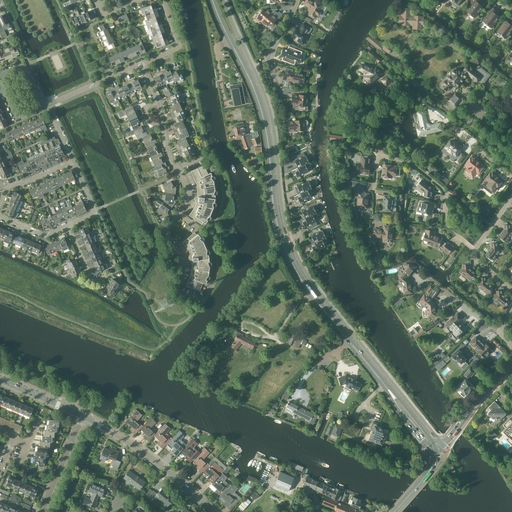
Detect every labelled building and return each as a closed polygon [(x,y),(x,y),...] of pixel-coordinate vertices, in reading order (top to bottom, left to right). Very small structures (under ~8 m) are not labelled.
[(309,0),(306,0),(304,4),(310,8),(306,13),(314,18),(316,19),(318,16),(318,15),(319,15),(320,13),(320,12),(321,11),(324,14),(328,7),(321,3),(319,6),(318,5),(316,4),(314,2),(313,3),(309,0)] [(475,18),(483,7),(480,5),(477,4),(480,1),(479,0),(472,0),(470,3),(472,4),(466,11),(470,14),(471,15),(470,15),(473,18),(474,17),(475,18)] [(145,16),(157,12),(155,7),(152,8),(151,5),(141,9),(142,13),(144,13),(145,16)] [(490,27),(491,28),(500,17),(497,15),(496,16),(494,14),(497,11),(492,7),(487,13),(488,14),(483,21),(486,24),(486,25),(487,25),(487,26),(489,28),(490,27)] [(258,15),(255,18),(260,22),(262,19),(263,19),(265,17),(268,19),(272,15),(278,20),(282,15),(279,12),(277,14),(275,11),(274,9),(266,10),(265,11),(263,10),(262,11),(262,10),(258,15)] [(423,25),(423,18),(422,18),(422,16),(415,16),(415,17),(410,17),(410,9),(403,9),(402,16),(401,16),(399,18),(399,20),(400,23),(414,24),(414,28),(421,29),(421,25),(423,25)] [(77,11),(83,24),(87,23),(86,21),(88,21),(85,13),(82,15),(80,10),(77,11)] [(85,13),(88,21),(90,20),(90,21),(96,18),(93,10),(85,13)] [(79,26),(83,24),(77,11),(75,12),(77,17),(74,18),(77,26),(79,25),(79,26)] [(147,25),(157,21),(156,18),(158,17),(157,12),(145,16),(147,20),(145,21),(147,25)] [(0,23),(0,29),(3,28),(2,26),(8,23),(5,14),(0,16),(0,21),(0,23)] [(117,18),(119,23),(128,19),(126,14),(117,18)] [(262,19),(260,22),(266,27),(268,24),(274,29),(277,26),(273,23),(274,22),(275,23),(278,20),(272,15),(268,19),(265,17),(263,19),(262,19)] [(108,22),(110,27),(119,23),(117,18),(108,22)] [(150,29),(151,32),(162,28),(161,23),(158,24),(157,21),(147,25),(148,29),(150,29)] [(506,21),(497,32),(506,39),(511,32),(511,31),(511,23),(511,25),(506,21)] [(99,26),(101,31),(107,29),(110,27),(108,22),(99,26)] [(298,42),(302,44),(303,43),(304,42),(305,41),(306,40),(306,39),(307,37),(307,36),(308,36),(305,34),(309,28),(303,24),(299,30),(296,28),(291,37),(294,39),(298,42)] [(152,41),(162,37),(161,34),(164,33),(162,28),(151,32),(152,36),(151,36),(152,41)] [(101,31),(97,32),(99,37),(109,33),(107,29),(101,31)] [(139,37),(135,29),(131,31),(134,39),(139,37)] [(99,37),(101,42),(111,38),(109,33),(99,37)] [(163,40),(162,37),(152,41),(154,45),(155,44),(157,48),(168,44),(166,39),(163,40)] [(103,47),(105,46),(113,42),(111,38),(101,42),(103,47)] [(374,38),(371,42),(380,50),(382,48),(389,53),(392,49),(385,43),(383,46),(374,38)] [(481,48),(486,40),(483,38),(477,45),(481,48)] [(486,40),(481,48),(484,50),(490,43),(486,40)] [(105,46),(107,51),(116,46),(114,41),(113,42),(105,46)] [(12,46),(8,48),(13,58),(17,57),(16,55),(19,54),(17,48),(14,49),(12,46)] [(283,49),(280,55),(283,57),(282,60),(293,65),(295,61),(299,63),(302,56),(301,55),(297,54),(299,51),(290,47),(289,51),(287,50),(283,49)] [(3,54),(6,60),(8,59),(9,60),(13,58),(8,48),(4,50),(6,53),(3,54)] [(115,51),(117,54),(120,62),(124,61),(121,52),(119,49),(115,51)] [(367,54),(378,63),(381,58),(371,50),(367,54)] [(380,77),(379,76),(382,74),(377,68),(375,70),(374,69),(363,65),(361,70),(367,75),(366,77),(365,77),(370,84),(379,76),(380,77)] [(457,69),(442,87),(446,91),(450,86),(455,90),(460,83),(459,83),(461,81),(462,82),(463,80),(462,79),(464,77),(465,78),(468,74),(477,82),(478,80),(482,83),(489,74),(479,66),(475,70),(470,66),(469,68),(467,66),(463,71),(460,69),(459,70),(457,69)] [(173,72),(171,73),(174,80),(175,82),(183,78),(178,67),(174,69),(173,69),(173,70),(173,71),(173,72)] [(304,75),(292,73),(293,70),(285,68),(284,72),(283,79),(292,81),(293,82),(294,82),(295,82),(302,83),(304,75)] [(171,73),(170,70),(167,72),(167,71),(166,70),(165,70),(161,72),(166,83),(174,80),(171,73)] [(158,87),(166,83),(161,72),(157,74),(156,74),(156,75),(156,76),(154,78),(158,87)] [(388,75),(382,80),(386,85),(389,87),(393,84),(391,81),(392,80),(388,75)] [(129,81),(134,92),(142,89),(138,80),(135,81),(135,80),(134,79),(133,79),(129,81)] [(124,86),(122,87),(126,96),(134,92),(129,81),(125,83),(124,83),(124,84),(124,85),(124,86)] [(237,85),(231,86),(233,98),(232,98),(234,106),(244,104),(243,97),(241,84),(241,85),(237,86),(237,85)] [(117,86),(113,88),(118,99),(126,96),(122,87),(119,88),(119,87),(118,86),(117,86)] [(118,100),(118,99),(113,88),(109,90),(108,90),(108,91),(108,92),(108,93),(106,94),(110,103),(113,102),(113,103),(114,104),(115,104),(119,102),(119,101),(118,101),(118,100)] [(179,102),(179,103),(181,102),(177,93),(166,98),(168,103),(169,103),(170,103),(171,103),(172,105),(179,102)] [(449,101),(455,106),(462,98),(455,93),(449,101)] [(306,106),(307,96),(306,96),(305,95),(304,95),(303,95),(298,95),(298,96),(292,95),(291,103),(294,104),(294,108),(303,109),(303,106),(306,106)] [(172,105),(169,106),(171,109),(170,109),(169,110),(169,111),(171,115),(182,110),(179,103),(179,102),(172,105)] [(430,109),(444,119),(446,116),(433,106),(430,109)] [(128,116),(130,119),(130,120),(137,117),(139,116),(139,115),(137,112),(137,111),(136,111),(135,111),(135,112),(132,107),(131,107),(124,110),(122,112),(123,116),(126,115),(127,117),(128,116)] [(175,120),(176,122),(177,122),(182,120),(186,119),(182,110),(171,115),(173,119),(173,120),(174,120),(175,120)] [(417,129),(419,135),(426,133),(426,134),(430,133),(441,130),(440,124),(428,127),(424,111),(417,113),(418,120),(420,120),(421,128),(417,129)] [(42,117),(36,120),(40,128),(45,125),(42,117)] [(130,120),(130,119),(128,120),(131,126),(133,126),(134,129),(141,126),(144,125),(143,125),(142,122),(142,121),(141,121),(140,121),(139,121),(137,117),(130,120)] [(306,120),(303,120),(302,120),(300,119),(299,119),(298,120),(294,121),(294,122),(288,123),(289,131),(292,131),(293,135),(302,134),(302,130),(304,130),(304,126),(307,125),(308,123),(308,121),(306,120)] [(31,122),(35,130),(40,128),(36,120),(31,122)] [(177,122),(176,122),(173,124),(174,126),(173,127),(172,127),(172,128),(172,129),(174,133),(186,128),(182,120),(177,122)] [(26,124),(29,132),(35,130),(31,122),(26,124)] [(21,127),(24,135),(29,132),(26,124),(21,127)] [(239,125),(234,126),(236,136),(245,135),(243,125),(239,125)] [(134,129),(133,130),(130,131),(132,136),(135,134),(137,140),(142,138),(148,135),(147,134),(146,131),(145,131),(145,130),(144,130),(144,131),(143,131),(141,126),(134,129)] [(16,129),(19,137),(24,135),(21,127),(16,129)] [(179,137),(180,140),(185,138),(189,136),(186,128),(174,133),(176,137),(176,138),(177,138),(178,138),(179,137)] [(10,131),(14,139),(19,137),(16,129),(10,131)] [(8,142),(14,139),(10,131),(5,134),(8,142)] [(250,135),(249,136),(253,146),(254,145),(254,146),(260,144),(257,136),(258,136),(257,132),(250,134),(250,135)] [(142,138),(144,144),(146,143),(147,147),(154,144),(157,143),(157,142),(156,142),(155,139),(154,138),(153,138),(152,139),(150,134),(148,135),(142,138)] [(245,135),(236,136),(237,139),(241,139),(245,149),(250,147),(253,146),(249,136),(249,134),(245,135)] [(180,140),(176,141),(177,144),(176,145),(175,145),(175,146),(176,146),(177,151),(189,146),(185,138),(180,140)] [(462,149),(458,147),(459,146),(455,143),(454,144),(451,141),(446,147),(450,150),(449,151),(453,154),(453,153),(457,156),(454,159),(455,159),(455,160),(456,160),(460,163),(465,156),(462,153),(460,152),(462,149)] [(147,147),(146,147),(149,153),(150,153),(152,156),(161,152),(159,149),(159,148),(158,148),(157,148),(156,148),(154,144),(147,147)] [(192,154),(189,146),(177,151),(179,155),(180,155),(180,156),(181,156),(181,155),(182,155),(183,158),(192,154)] [(60,147),(55,149),(58,157),(59,157),(64,155),(60,147)] [(49,149),(44,152),(43,152),(48,162),(49,162),(53,160),(50,152),(49,149)] [(50,152),(53,160),(57,158),(59,160),(61,160),(59,157),(58,157),(55,149),(50,152)] [(43,152),(44,152),(43,151),(38,154),(43,164),(47,162),(48,165),(50,164),(49,162),(48,162),(43,152)] [(155,167),(165,162),(163,163),(161,158),(162,158),(162,157),(163,157),(162,156),(161,153),(161,152),(152,156),(153,160),(152,161),(155,167)] [(294,166),(295,169),(307,163),(309,163),(308,160),(309,160),(307,156),(306,156),(305,156),(303,153),(296,156),(298,159),(294,161),(296,165),(294,166)] [(33,156),(34,159),(38,167),(38,166),(43,164),(38,154),(33,156)] [(357,165),(357,169),(358,171),(359,171),(359,173),(369,174),(370,165),(369,165),(370,156),(362,155),(361,164),(360,164),(358,164),(357,165)] [(482,169),(484,166),(477,161),(477,160),(472,156),(466,164),(469,167),(466,170),(468,172),(467,172),(468,175),(469,176),(472,176),(472,175),(474,176),(477,173),(478,174),(480,173),(482,171),(482,169)] [(0,168),(5,166),(4,163),(8,161),(7,159),(0,162),(0,168)] [(29,161),(32,169),(37,167),(38,170),(40,169),(38,166),(38,167),(34,159),(29,161)] [(27,171),(24,163),(23,161),(17,163),(18,166),(22,174),(26,172),(27,174),(29,173),(28,171),(27,171)] [(27,171),(28,171),(32,169),(29,161),(24,163),(27,171)] [(155,167),(156,170),(155,171),(154,171),(154,172),(154,173),(156,177),(156,178),(159,177),(167,173),(165,168),(166,168),(166,167),(167,167),(167,166),(165,162),(155,167)] [(309,168),(307,163),(295,169),(291,171),(293,173),(295,173),(297,177),(304,174),(303,173),(308,171),(307,169),(309,168)] [(398,167),(384,165),(382,177),(383,177),(384,178),(384,179),(385,179),(386,179),(387,179),(388,178),(391,178),(391,175),(399,176),(400,168),(398,168),(398,167)] [(0,174),(12,169),(11,167),(7,169),(5,166),(0,168),(0,174)] [(215,190),(213,181),(214,181),(215,180),(215,179),(214,178),(214,177),(213,177),(213,176),(212,176),(210,172),(207,174),(204,166),(191,172),(197,186),(197,191),(196,203),(194,208),(189,215),(202,225),(203,222),(205,223),(207,220),(208,220),(209,220),(210,220),(210,219),(211,218),(210,216),(213,207),(214,207),(215,206),(215,205),(215,204),(215,203),(214,202),(215,195),(216,195),(217,194),(217,193),(217,192),(216,191),(216,190),(215,190)] [(13,172),(12,169),(0,174),(0,175),(2,180),(10,177),(9,173),(13,172)] [(486,180),(482,185),(488,190),(489,187),(494,191),(497,188),(497,189),(498,189),(499,188),(500,188),(501,187),(501,186),(500,185),(503,181),(496,176),(497,175),(492,171),(486,180)] [(66,174),(69,182),(75,179),(71,172),(66,174)] [(60,176),(64,184),(69,182),(66,174),(60,176)] [(55,178),(59,186),(64,184),(60,176),(55,178)] [(50,181),(54,189),(59,186),(55,178),(50,181)] [(422,180),(417,187),(424,192),(423,196),(424,196),(424,198),(431,199),(431,197),(432,197),(433,188),(422,180)] [(45,183),(48,191),(54,189),(50,181),(45,183)] [(167,190),(166,194),(174,195),(175,195),(176,188),(176,187),(175,187),(175,186),(174,186),(173,186),(171,181),(163,185),(165,191),(167,190)] [(310,189),(311,188),(310,186),(311,185),(310,181),(308,182),(303,184),(303,183),(296,186),(294,187),(296,190),(298,189),(299,191),(297,192),(298,195),(310,189)] [(357,207),(362,207),(362,208),(363,208),(363,209),(364,209),(364,210),(365,209),(366,209),(366,208),(367,208),(368,203),(369,202),(370,201),(370,200),(369,200),(369,199),(368,199),(369,194),(365,194),(365,193),(364,192),(363,191),(364,183),(357,182),(356,187),(354,187),(353,192),(354,198),(358,199),(357,207)] [(40,185),(43,193),(48,191),(45,183),(40,185)] [(34,188),(38,196),(39,199),(45,197),(43,193),(40,185),(34,188)] [(32,198),(38,196),(34,188),(29,190),(32,198)] [(312,193),(310,189),(298,195),(294,196),(295,199),(297,198),(299,203),(306,200),(306,199),(310,197),(309,195),(312,193)] [(12,197),(20,201),(23,192),(17,190),(16,192),(14,192),(12,197)] [(166,201),(164,203),(164,204),(170,208),(171,209),(171,208),(175,203),(175,202),(175,201),(173,200),(174,195),(166,194),(165,194),(164,200),(166,201)] [(396,211),(396,208),(395,207),(392,206),(394,197),(385,196),(383,211),(394,212),(396,211)] [(10,202),(18,206),(20,201),(12,197),(10,202)] [(76,203),(77,205),(81,213),(86,211),(83,203),(82,201),(76,203)] [(7,208),(18,212),(20,207),(18,206),(10,202),(7,208)] [(423,213),(423,214),(424,215),(424,216),(425,216),(426,216),(427,216),(428,215),(428,214),(432,215),(433,208),(436,209),(437,203),(429,202),(429,204),(423,202),(421,207),(419,206),(417,212),(423,213)] [(167,212),(170,208),(164,204),(164,203),(163,203),(159,208),(160,209),(156,211),(160,219),(160,218),(166,216),(167,215),(168,215),(168,214),(168,213),(167,212)] [(66,207),(70,218),(76,215),(72,207),(71,205),(66,207)] [(72,207),(76,215),(81,213),(77,205),(72,207)] [(302,216),(303,219),(315,214),(316,213),(315,211),(316,210),(314,206),(313,207),(313,206),(308,208),(301,211),(304,216),(302,216)] [(61,210),(65,220),(70,218),(66,207),(61,210)] [(18,212),(7,208),(5,213),(16,218),(18,212)] [(56,214),(60,222),(65,220),(61,210),(55,212),(56,214)] [(51,217),(55,225),(60,222),(56,214),(51,217)] [(314,219),(317,218),(315,214),(303,219),(299,221),(300,224),(302,223),(304,228),(307,226),(308,229),(314,227),(312,223),(315,222),(314,219)] [(44,229),(49,227),(46,219),(45,216),(44,217),(42,217),(42,218),(41,218),(41,219),(41,220),(42,221),(41,221),(40,221),(40,222),(39,222),(39,223),(39,224),(39,225),(40,225),(40,226),(41,226),(42,226),(43,226),(44,229)] [(46,219),(49,227),(55,225),(51,217),(46,219)] [(81,236),(89,232),(87,227),(85,228),(84,225),(80,227),(81,229),(79,230),(81,235),(81,236)] [(511,229),(510,228),(511,228),(510,225),(504,225),(505,229),(499,236),(502,238),(502,239),(503,240),(504,239),(506,242),(510,238),(511,236),(511,235),(511,229)] [(392,242),(393,230),(392,230),(392,227),(385,226),(384,231),(374,230),(374,233),(369,233),(368,242),(376,243),(376,237),(380,237),(381,238),(383,238),(383,241),(384,241),(384,242),(384,243),(385,243),(386,244),(387,244),(388,244),(389,244),(389,243),(390,243),(390,242),(392,242)] [(8,231),(9,231),(10,228),(8,228),(7,231),(2,229),(0,233),(0,237),(4,239),(8,231)] [(423,241),(423,242),(423,243),(423,244),(423,245),(424,245),(425,245),(426,245),(427,245),(428,244),(428,243),(439,247),(439,246),(443,248),(442,249),(449,254),(449,253),(453,256),(457,251),(453,248),(453,247),(447,243),(446,244),(442,240),(442,239),(434,236),(434,231),(426,230),(426,233),(423,241)] [(8,231),(4,239),(10,242),(13,243),(15,236),(13,235),(13,233),(9,231),(8,231)] [(311,241),(312,244),(324,238),(324,239),(326,238),(324,235),(326,235),(324,231),(323,231),(322,231),(318,233),(318,232),(311,236),(313,240),(311,241)] [(82,237),(83,241),(91,238),(89,232),(81,236),(81,235),(78,236),(79,238),(82,237)] [(206,249),(205,245),(203,241),(203,240),(204,239),(203,239),(203,238),(202,237),(201,237),(200,237),(198,234),(197,235),(195,232),(182,242),(188,249),(190,255),(192,266),(191,272),(186,286),(199,291),(203,283),(206,284),(207,280),(208,280),(209,280),(209,279),(210,278),(209,277),(208,275),(209,271),(209,266),(210,266),(211,265),(211,264),(211,262),(210,262),(209,261),(208,254),(209,254),(209,253),(209,251),(209,250),(207,250),(206,249)] [(25,235),(23,238),(24,238),(21,246),(26,249),(30,241),(25,239),(27,236),(25,235)] [(24,238),(23,238),(19,236),(18,238),(15,236),(13,243),(15,244),(21,246),(24,238)] [(94,243),(97,242),(94,236),(92,238),(91,238),(83,241),(85,245),(86,246),(94,243)] [(58,240),(62,249),(67,246),(70,245),(68,239),(65,240),(64,238),(58,240)] [(326,243),(324,239),(324,238),(312,244),(308,246),(310,249),(312,248),(314,252),(321,249),(320,248),(325,246),(324,244),(326,243)] [(35,243),(36,243),(38,240),(36,240),(34,243),(30,241),(26,249),(32,251),(35,243)] [(51,240),(52,243),(53,243),(56,251),(62,249),(58,240),(54,242),(52,240),(51,240)] [(41,245),(36,243),(35,243),(32,251),(38,253),(40,255),(43,248),(40,247),(41,245)] [(51,253),(56,251),(53,243),(52,243),(47,245),(48,247),(45,248),(48,255),(51,253)] [(96,248),(94,243),(86,246),(85,245),(83,246),(84,248),(86,247),(88,251),(96,248)] [(503,253),(503,252),(503,251),(497,247),(498,246),(497,243),(491,244),(492,248),(486,254),(487,255),(486,257),(491,261),(493,259),(493,260),(497,256),(499,253),(500,254),(501,254),(502,254),(503,253)] [(88,251),(90,256),(90,257),(101,252),(99,247),(96,248),(88,251)] [(377,251),(373,261),(379,264),(383,254),(377,251)] [(91,258),(93,262),(103,257),(101,252),(90,257),(90,256),(87,257),(88,259),(91,258)] [(256,267),(265,260),(262,256),(254,263),(256,267)] [(93,262),(95,266),(95,267),(106,262),(103,257),(93,262)] [(66,261),(67,263),(70,269),(78,265),(75,260),(73,261),(72,258),(66,261)] [(108,268),(106,262),(95,267),(95,266),(92,267),(93,269),(94,269),(94,270),(96,269),(97,273),(108,268)] [(400,272),(396,278),(402,282),(401,284),(402,286),(404,286),(405,293),(411,292),(410,281),(409,279),(407,278),(416,266),(411,262),(409,265),(407,262),(400,265),(402,270),(403,271),(401,273),(400,272)] [(474,276),(476,273),(469,268),(469,264),(463,265),(463,268),(464,268),(460,273),(466,277),(470,280),(473,277),(473,278),(474,276)] [(78,272),(80,271),(78,265),(70,269),(72,275),(74,277),(80,275),(78,272)] [(483,290),(487,294),(493,287),(486,281),(486,277),(480,278),(480,281),(480,282),(477,286),(483,291),(483,290)] [(109,284),(118,290),(121,284),(122,282),(117,278),(115,281),(112,279),(109,284)] [(114,295),(118,290),(109,284),(106,290),(108,291),(107,294),(112,297),(114,295)] [(438,292),(433,288),(431,286),(426,292),(428,293),(426,296),(425,295),(420,301),(426,305),(425,307),(426,309),(428,309),(429,316),(436,315),(434,304),(433,302),(430,300),(433,296),(434,297),(438,292)] [(507,302),(509,300),(502,294),(502,290),(496,291),(496,294),(497,295),(492,301),(495,303),(496,301),(499,304),(500,303),(504,307),(506,304),(507,303),(507,302)] [(223,325),(222,324),(224,322),(229,324),(232,326),(234,322),(231,320),(231,321),(229,320),(230,315),(227,314),(226,316),(225,316),(224,318),(222,317),(221,320),(220,321),(215,326),(219,329),(223,325)] [(446,330),(450,333),(449,334),(452,337),(453,336),(456,339),(458,337),(458,338),(459,337),(459,336),(464,331),(461,328),(462,327),(459,324),(458,325),(457,324),(463,318),(458,314),(446,325),(445,327),(445,328),(446,330)] [(418,331),(415,333),(419,337),(428,330),(425,326),(422,328),(420,326),(417,328),(418,331)] [(242,344),(252,349),(255,343),(242,337),(242,335),(238,333),(234,340),(235,340),(230,346),(235,351),(242,344)] [(292,335),(288,344),(298,349),(300,344),(302,339),(292,335)] [(488,354),(492,350),(490,348),(490,347),(488,345),(487,345),(486,346),(476,337),(470,343),(485,357),(486,357),(488,355),(488,354)] [(335,347),(339,343),(335,338),(331,342),(335,347)] [(459,349),(452,355),(456,359),(456,358),(460,361),(457,363),(464,370),(469,365),(464,361),(466,358),(461,353),(462,353),(459,349)] [(436,365),(436,366),(446,356),(443,353),(433,362),(436,365)] [(443,360),(435,367),(438,370),(439,371),(446,364),(443,360)] [(469,379),(475,372),(470,368),(464,375),(467,378),(466,379),(458,387),(462,391),(460,394),(464,397),(466,395),(467,395),(474,387),(467,381),(468,379),(469,379)] [(359,386),(360,384),(357,383),(357,382),(355,381),(355,380),(353,379),(350,378),(350,377),(350,378),(345,376),(338,378),(341,385),(344,384),(346,385),(351,388),(352,387),(354,389),(354,388),(358,390),(358,389),(359,388),(360,386),(359,386)] [(257,383),(249,378),(245,386),(253,391),(257,383)] [(1,404),(7,407),(10,399),(4,396),(1,404)] [(7,407),(12,409),(16,401),(10,399),(7,407)] [(12,409),(18,412),(22,404),(16,401),(12,409)] [(498,421),(506,413),(494,401),(488,407),(491,410),(487,413),(492,419),(496,418),(496,421),(498,421)] [(310,422),(314,414),(289,402),(286,407),(292,411),(292,413),(310,422)] [(18,412),(24,414),(27,406),(22,404),(18,412)] [(33,409),(27,406),(24,414),(30,417),(33,409)] [(126,418),(123,421),(125,423),(127,422),(132,426),(129,429),(135,435),(141,429),(143,426),(138,421),(143,415),(136,409),(129,417),(127,419),(126,418)] [(143,426),(141,429),(146,433),(143,436),(149,442),(154,436),(156,434),(150,429),(156,422),(151,417),(143,426)] [(506,428),(502,432),(507,437),(508,438),(509,437),(511,440),(511,420),(510,419),(504,425),(506,428)] [(385,436),(387,430),(382,428),(383,426),(372,421),(369,430),(371,431),(368,440),(372,441),(372,442),(373,443),(375,444),(376,444),(377,443),(381,445),(384,440),(386,440),(387,437),(386,436),(385,436)] [(156,434),(154,436),(159,441),(157,444),(163,449),(167,444),(168,443),(170,440),(165,435),(171,429),(165,424),(156,434)] [(325,434),(329,436),(330,436),(330,434),(338,437),(342,427),(335,424),(333,427),(329,425),(325,434)] [(168,443),(167,444),(172,449),(170,451),(176,456),(181,451),(182,450),(186,445),(181,440),(184,436),(182,434),(182,433),(179,431),(170,440),(168,443)] [(182,450),(181,451),(186,456),(184,458),(190,463),(193,460),(198,454),(200,453),(194,448),(198,444),(192,439),(186,445),(182,450)] [(121,461),(116,459),(119,452),(109,447),(108,449),(104,448),(99,459),(105,461),(106,458),(112,460),(110,465),(113,466),(111,469),(116,471),(118,468),(119,465),(121,460),(121,461)] [(198,454),(193,460),(198,465),(196,468),(201,473),(203,472),(204,470),(209,464),(204,459),(210,453),(209,452),(211,450),(209,448),(207,450),(204,448),(200,453),(198,454)] [(45,458),(35,457),(33,457),(32,462),(39,463),(38,466),(39,467),(43,467),(44,466),(45,458)] [(204,470),(203,472),(208,476),(207,478),(212,483),(222,473),(224,470),(219,465),(213,460),(209,464),(204,470)] [(303,467),(288,461),(286,465),(302,471),(303,467)] [(139,490),(145,482),(129,470),(123,478),(139,490)] [(280,471),(274,485),(288,491),(294,477),(280,471)] [(212,483),(212,484),(217,489),(214,492),(220,497),(228,489),(230,486),(225,481),(228,478),(222,473),(212,483)] [(11,487),(15,479),(9,477),(5,485),(11,487)] [(305,486),(318,492),(321,483),(307,477),(303,486),(305,486)] [(11,487),(17,490),(20,481),(15,479),(11,487)] [(17,490),(23,492),(26,484),(20,481),(17,490)] [(85,496),(82,502),(88,505),(95,508),(97,501),(96,501),(99,495),(102,497),(105,488),(103,487),(104,484),(101,483),(100,486),(100,487),(95,485),(95,483),(92,482),(92,484),(89,491),(93,493),(92,496),(92,495),(90,499),(85,496)] [(220,497),(218,499),(224,504),(231,510),(239,501),(238,501),(241,498),(234,492),(238,488),(239,487),(237,485),(236,486),(233,483),(230,486),(228,489),(220,497)] [(318,492),(328,496),(337,500),(337,499),(340,500),(341,496),(339,495),(341,491),(335,488),(335,489),(321,483),(318,492)] [(23,492),(28,495),(32,486),(26,484),(23,492)] [(34,497),(38,489),(38,487),(34,486),(34,487),(32,486),(28,495),(34,497)] [(167,506),(174,498),(163,488),(157,494),(153,491),(149,496),(148,497),(152,500),(156,497),(167,506)] [(255,491),(251,495),(254,499),(254,500),(259,496),(255,491)] [(320,500),(317,496),(311,497),(309,502),(312,506),(318,506),(320,500)] [(361,500),(354,497),(352,496),(350,500),(352,500),(350,505),(359,509),(361,504),(359,503),(361,500)] [(334,511),(358,511),(359,511),(325,497),(323,504),(335,509),(334,511)] [(246,498),(238,506),(243,511),(246,507),(251,502),(246,498)]
